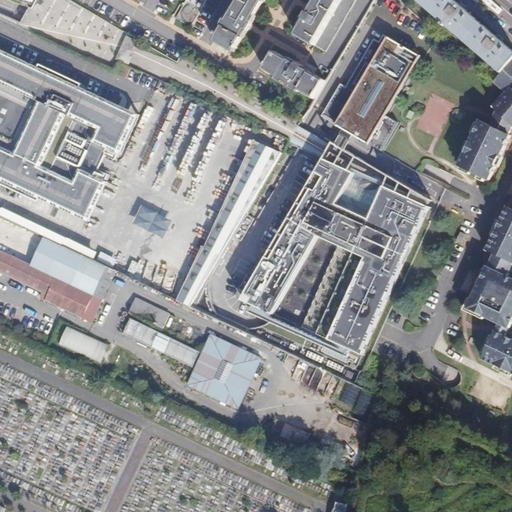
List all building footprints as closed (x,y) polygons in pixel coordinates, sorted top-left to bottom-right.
[(187,0),(177,18),(191,26),(206,0),(187,0)] [(240,0),(216,41),(235,52),(266,0),(240,0)] [(319,0),(299,35),(317,46),(343,0),(319,0)] [(343,0),(317,46),(327,51),(358,0),(343,0)] [(454,0),(418,0),(503,75),(511,65),(511,51),(487,29),(454,0)] [(41,68),(0,49),(0,53),(39,72),(41,68)] [(0,178),(59,206),(78,215),(96,176),(109,149),(128,109),(83,88),(69,81),(68,82),(55,77),(56,75),(41,68),(39,72),(0,53),(0,178)] [(265,71),(315,101),(326,83),(276,53),(265,71)] [(43,65),(41,68),(56,75),(55,77),(68,82),(69,81),(83,88),(84,84),(63,75),(43,65)] [(499,86),(511,71),(511,65),(503,75),(496,83),(499,86)] [(511,71),(499,86),(507,93),(494,108),(498,112),(511,124),(511,71)] [(128,109),(109,149),(122,154),(140,115),(128,109)] [(511,124),(498,112),(491,127),(509,135),(511,128),(511,124)] [(509,135),(491,127),(481,123),(460,167),(491,180),(511,136),(509,135)] [(256,139),(165,294),(191,307),(284,153),(256,139)] [(328,155),(326,160),(322,166),(343,179),(341,187),(357,189),(358,187),(361,190),(365,192),(368,192),(371,193),(375,193),(379,192),(383,190),(386,187),(430,208),(433,201),(334,143),(332,147),(330,151),(328,155)] [(268,257),(243,299),(256,305),(268,311),(278,315),(276,327),(268,323),(261,326),(259,327),(253,328),(255,337),(357,386),(363,372),(356,369),(430,208),(386,187),(383,190),(379,192),(375,193),(371,193),(368,192),(365,192),(361,190),(358,187),(357,189),(341,187),(343,179),(322,166),(319,172),(316,171),(266,256),(268,257)] [(0,178),(0,186),(39,205),(40,202),(88,224),(108,182),(96,176),(78,215),(59,206),(0,178)] [(187,184),(186,204),(198,205),(199,185),(187,184)] [(135,225),(166,240),(175,222),(144,207),(135,225)] [(511,210),(507,208),(499,225),(502,227),(498,234),(495,233),(486,250),(493,254),(511,262),(511,210)] [(0,248),(0,268),(46,291),(55,273),(1,247),(0,248)] [(511,262),(493,254),(487,267),(506,276),(511,262)] [(104,265),(89,258),(77,284),(55,273),(46,291),(43,298),(90,320),(101,296),(92,291),(104,265)] [(92,291),(101,296),(113,270),(104,265),(92,291)] [(511,315),(511,278),(506,276),(487,267),(468,306),(498,319),(508,324),(511,315)] [(127,312),(128,313),(154,325),(150,332),(146,341),(153,344),(160,330),(168,314),(134,298),(127,312)] [(154,325),(128,313),(125,320),(150,332),(154,325)] [(494,327),(504,332),(508,324),(498,319),(494,327)] [(68,327),(60,346),(101,364),(110,345),(68,327)] [(511,335),(504,332),(494,327),(480,355),(499,364),(500,360),(507,363),(505,367),(511,370),(511,335)] [(160,330),(153,344),(191,361),(192,360),(239,383),(245,371),(160,330)] [(250,394),(257,395),(260,382),(253,380),(250,394)] [(372,414),(381,401),(374,396),(365,409),(372,414)]
